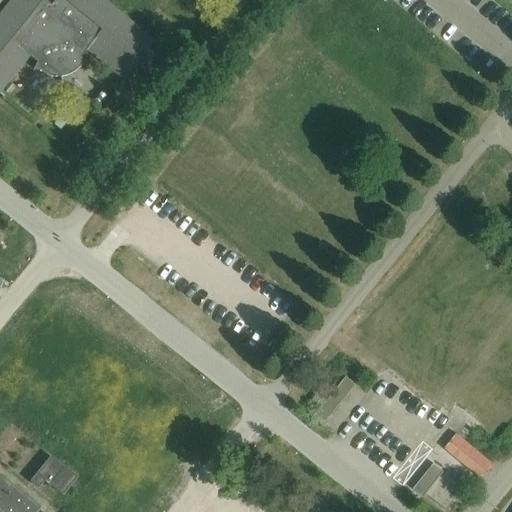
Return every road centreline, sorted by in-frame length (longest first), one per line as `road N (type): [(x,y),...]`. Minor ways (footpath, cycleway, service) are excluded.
road 1 (unclassified): [(265,409),(493,128)]
road 2 (unclassified): [(58,242),(255,0)]
road 3 (unclassified): [(265,409),(58,242)]
road 4 (unclassified): [(391,511),(265,409)]
road 5 (unclassified): [(182,511),(265,409)]
